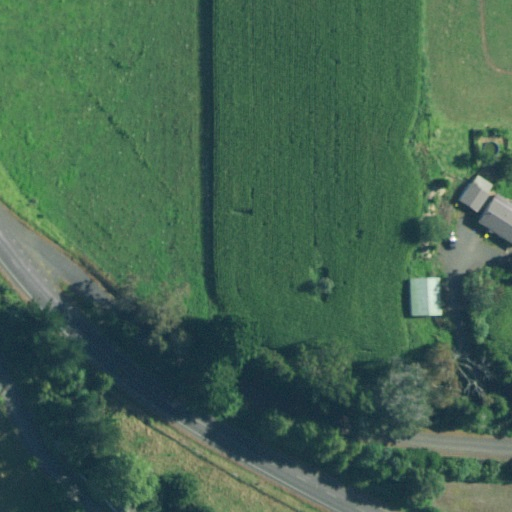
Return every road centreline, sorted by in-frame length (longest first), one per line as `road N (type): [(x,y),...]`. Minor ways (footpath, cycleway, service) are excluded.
road 1 (residential): [(38,281),(299,408),(385,430),(511,441)]
road 2 (secondary): [(378,511),(158,385),(38,281)]
road 3 (unclassified): [(0,357),(129,511)]
